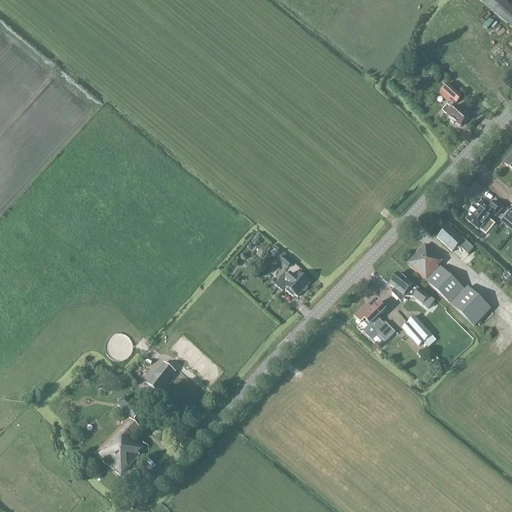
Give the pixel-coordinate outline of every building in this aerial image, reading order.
[(511,8),(503,1),(504,0),(478,0),(493,13),(494,13),(511,27),(511,8)] [(462,98),(448,85),(442,91),(456,104),(462,98)] [(447,107),(443,112),(449,117),(447,119),(453,124),(455,123),(460,127),(468,117),(456,106),(452,111),(447,107)] [(472,215),(466,221),(479,231),(493,215),(496,217),(501,211),(492,203),(487,209),(481,204),(476,210),(474,208),(470,213),(472,215)] [(474,249),(461,237),(460,239),(448,228),(438,239),(452,253),(457,247),(461,251),(462,249),(468,255),(474,249)] [(407,265),(474,328),(491,310),(467,288),(464,291),(463,291),(446,274),(445,275),(437,268),(443,262),(425,246),(407,265)] [(284,257),(277,252),(272,257),(277,260),(278,259),(280,261),(279,263),(287,270),(292,264),(284,257)] [(284,276),(275,286),(282,292),(286,288),(297,298),(309,283),(298,273),(294,278),(290,275),(287,279),(284,276)] [(399,275),(390,286),(395,290),(392,293),(401,302),(405,298),(413,298),(427,309),(433,302),(419,291),(414,287),(399,275)] [(354,318),(361,326),(365,322),(369,326),(363,332),(372,342),(380,334),(385,340),(394,331),(388,324),(385,327),(378,319),(386,311),(379,303),(372,309),(367,304),(354,318)] [(423,343),(424,342),(429,348),(436,341),(415,317),(407,325),(423,342),(423,343)] [(419,346),(423,342),(407,325),(403,329),(419,346)] [(164,364),(147,385),(159,394),(175,373),(164,364)] [(94,455),(120,477),(139,457),(137,455),(143,449),(131,438),(140,429),(132,421),(141,412),(125,397),(117,406),(130,418),(94,455)]
